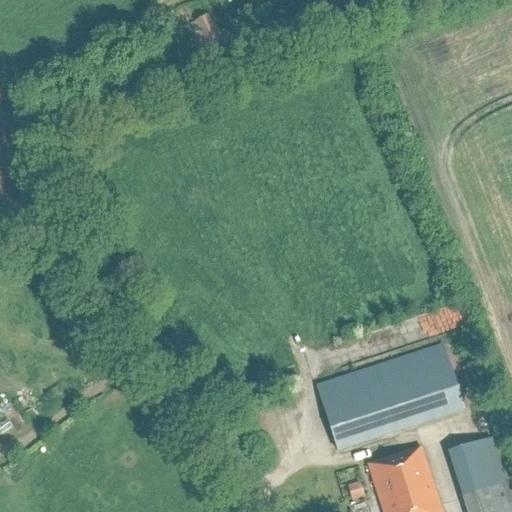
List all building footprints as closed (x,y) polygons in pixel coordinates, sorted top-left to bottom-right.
[(315,0),(321,12),(333,7),(329,0),(315,0)] [(208,18),(191,27),(209,62),(229,51),(221,36),(218,38),(208,18)] [(442,350),(316,391),(336,452),(462,411),(442,350)] [(511,511),(489,440),(447,453),(465,511),(511,511)] [(439,511),(419,449),(365,466),(380,511),(439,511)] [(30,456),(21,463),(31,477),(41,471),(30,456)]
